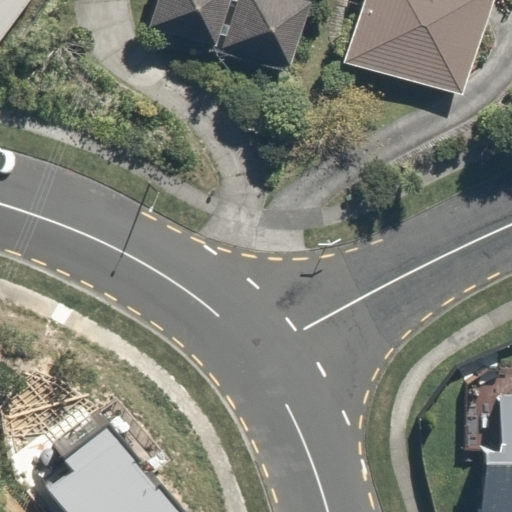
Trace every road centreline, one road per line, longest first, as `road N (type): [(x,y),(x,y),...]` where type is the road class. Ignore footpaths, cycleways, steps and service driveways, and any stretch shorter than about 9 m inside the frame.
road 1 (tertiary): [(280,359),(187,259),(0,191)]
road 2 (residential): [(280,359),(511,245)]
road 3 (tertiary): [(333,511),(330,469),(280,359)]
